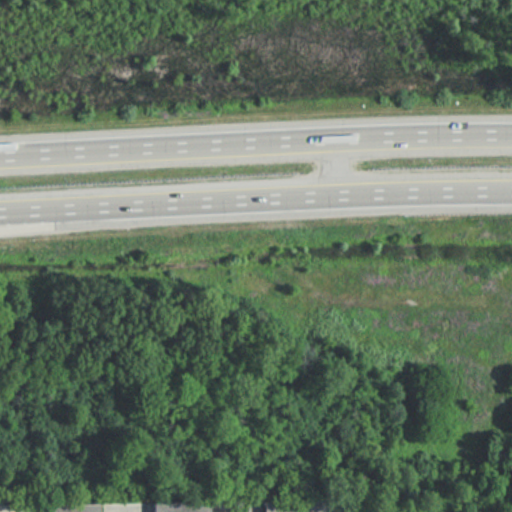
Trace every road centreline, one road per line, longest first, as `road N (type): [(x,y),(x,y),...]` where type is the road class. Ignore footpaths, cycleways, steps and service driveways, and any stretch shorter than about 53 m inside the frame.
road 1 (motorway): [(511,134),(0,152)]
road 2 (motorway): [(0,210),(511,197)]
